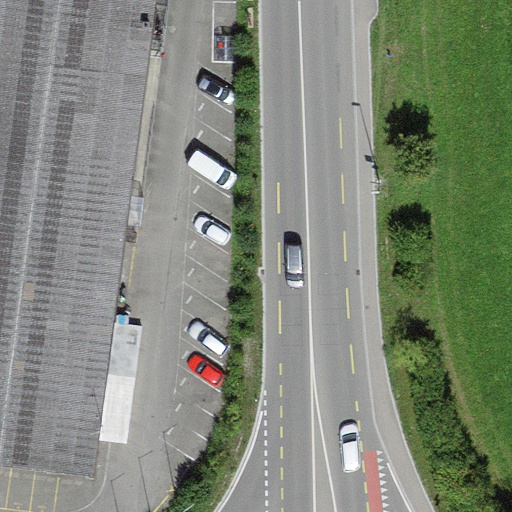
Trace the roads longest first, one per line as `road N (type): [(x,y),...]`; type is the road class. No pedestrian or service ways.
road 1 (tertiary): [(302,0),(313,337)]
road 2 (tertiary): [(384,511),(313,337)]
road 3 (tertiary): [(313,337),(261,511)]
road 4 (tertiary): [(313,337),(327,511)]
